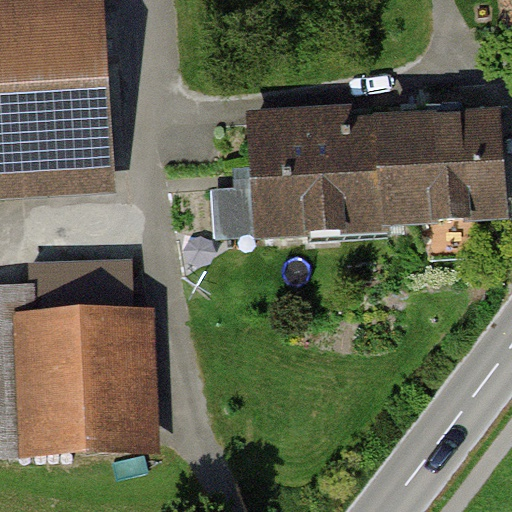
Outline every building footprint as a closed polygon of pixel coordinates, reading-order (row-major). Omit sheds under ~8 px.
[(97,15),(0,20),(0,174),(106,168),(97,15)] [(262,234),(342,229),(342,228),(336,133),(314,134),(313,120),(255,124),(262,234)] [(495,123),(336,133),(342,228),(501,218),(495,123)] [(56,453),(140,450),(137,325),(98,326),(97,297),(51,299),(56,453)] [(0,454),(56,453),(51,299),(30,299),(0,300),(0,454)]
